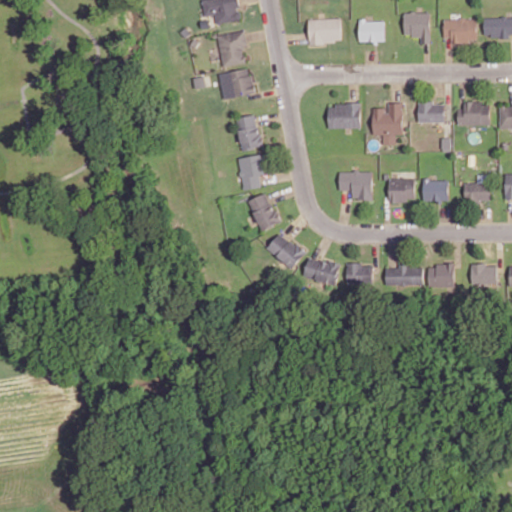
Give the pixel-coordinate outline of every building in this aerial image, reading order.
[(204,0),(207,13),(217,11),(219,21),(240,17),(238,5),(241,4),(240,0),(204,0)] [(406,11),(406,12),(407,32),(415,32),(415,34),(424,34),(424,41),(432,41),(431,25),(431,10),(417,10),(416,9),(413,9),(412,10),(406,11)] [(486,16),(486,32),(493,32),(493,34),(499,34),(502,34),(502,35),(510,35),(510,31),(511,31),(511,15),(509,16),(507,14),(504,14),(503,15),(486,16)] [(446,17),(446,35),(452,35),(453,40),(460,40),(460,37),(478,36),(478,17),(467,17),(465,15),(462,15),(461,17),(446,17)] [(310,17),(312,43),(326,42),(326,40),(337,39),(337,36),(343,36),(342,16),(310,17)] [(361,17),(362,39),(386,38),(386,19),(367,19),(367,17),(361,17)] [(183,30),(188,35),(192,31),(188,25),(183,30)] [(220,33),(226,64),(247,60),(246,55),(245,55),(243,47),(246,47),(245,43),(249,43),(246,28),(220,33)] [(193,43),(198,46),(203,37),(198,35),(193,43)] [(230,70),(235,96),(258,91),(256,83),(255,83),(253,73),(250,74),(248,66),(230,70)] [(196,76),(198,86),(207,84),(205,75),(196,76)] [(420,99),(420,119),(446,119),(446,102),(435,102),(435,99),(420,99)] [(461,107),(461,121),(491,121),(491,103),(483,103),(483,99),(467,100),(467,107),(461,107)] [(331,105),(331,125),(362,125),(362,100),(349,100),(349,103),(337,103),(337,105),(331,105)] [(375,106),(376,131),(405,131),(405,101),(391,101),(391,111),(386,111),(386,106),(375,106)] [(502,103),(502,125),(511,125),(511,104),(509,104),(509,103),(502,103)] [(238,116),(244,149),(256,147),(255,144),(265,143),(264,135),(262,135),(262,132),(261,132),(259,125),(258,126),(255,113),(238,116)] [(443,135),(443,146),(452,146),(452,136),(443,135)] [(241,156),(243,169),(242,171),(242,174),(244,175),(246,187),(263,184),(260,172),(269,171),(266,152),(241,156)] [(341,170),(341,187),(355,188),(355,195),(361,195),(361,197),(374,197),(374,170),(361,170),(359,168),(357,168),(355,170),(341,170)] [(425,176),(425,198),(450,197),(449,179),(431,179),(431,176),(425,176)] [(391,178),(391,199),(408,199),(408,196),(416,196),(416,178),(391,178)] [(467,182),(467,184),(467,196),(470,196),(470,201),(481,200),(481,197),(492,197),(492,181),(467,182)] [(252,199),(264,227),(283,218),(278,208),(275,208),(273,202),(271,203),(266,193),(252,199)] [(280,232),(268,247),(292,268),(307,250),(298,242),(296,243),(291,239),(289,240),(280,232)] [(310,255),(305,273),(335,283),(342,262),(331,258),(330,262),(310,255)] [(430,266),(431,282),(439,282),(439,285),(456,285),(456,260),(447,260),(447,262),(438,262),(438,266),(430,266)] [(472,262),(473,281),(498,281),(498,264),(486,264),(486,261),(479,261),(479,262),(472,262)] [(349,262),(349,281),(374,281),(374,264),(363,264),(363,262),(349,262)] [(387,266),(387,283),(423,282),(423,266),(417,266),(417,264),(409,264),(409,262),(399,262),(399,266),(387,266)]
